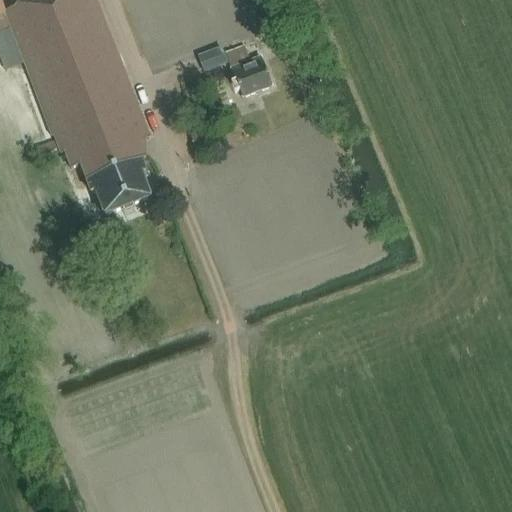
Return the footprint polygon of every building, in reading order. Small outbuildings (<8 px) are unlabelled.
[(147,140),(150,139),(96,0),(38,0),(6,13),(1,0),(0,0),(0,34),(12,30),(53,138),(55,137),(62,156),(68,153),(76,172),(85,169),(95,195),(99,193),(108,217),(153,200),(146,181),(150,179),(144,164),(148,162),(147,140)] [(276,0),(274,0),(261,5),(268,22),(282,17),(276,0)] [(281,37),(277,39),(280,47),(281,47),(283,46),(284,51),(286,50),(295,47),(292,38),(290,34),(281,37)] [(200,52),(205,71),(230,65),(225,46),(200,52)] [(245,97),(274,86),(264,57),(253,61),(248,47),(230,54),(245,97)] [(231,136),(223,139),(228,154),(236,151),(231,136)] [(56,141),(38,148),(41,157),(59,150),(56,141)]
